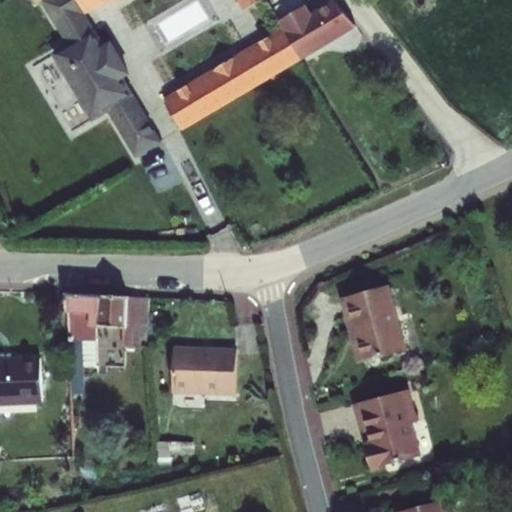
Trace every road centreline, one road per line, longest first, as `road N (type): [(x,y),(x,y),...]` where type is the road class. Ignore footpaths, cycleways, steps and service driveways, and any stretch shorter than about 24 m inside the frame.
road 1 (tertiary): [(266,270),(511,165)]
road 2 (tertiary): [(0,271),(266,270)]
road 3 (residential): [(320,511),(266,270)]
road 4 (unknown): [(491,175),(391,40),(350,0)]
